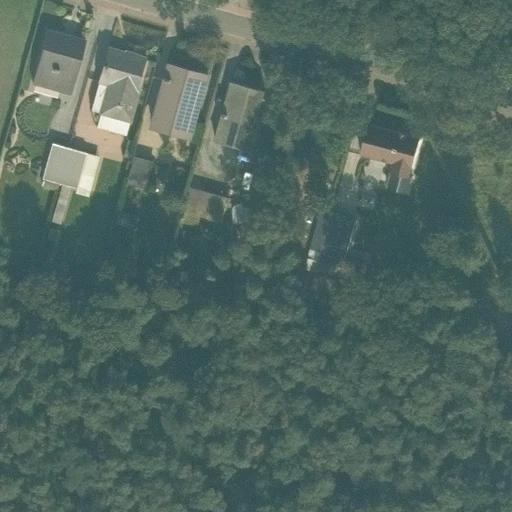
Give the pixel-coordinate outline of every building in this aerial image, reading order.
[(31,85),(69,95),(84,41),(46,31),(31,85)] [(127,123),(128,123),(146,59),(129,54),(129,55),(107,49),(90,110),(98,112),(97,115),(99,115),(95,127),(124,135),(127,123)] [(152,130),(191,140),(208,75),(169,65),(152,130)] [(215,141),(254,152),(264,118),(257,117),(264,91),(231,82),(215,141)] [(386,188),(408,194),(413,177),(410,176),(420,139),(406,135),(407,134),(398,132),(398,133),(368,125),(360,155),(391,163),(389,171),(390,172),(386,188)] [(56,192),(59,184),(69,149),(51,144),(41,179),(42,180),(40,187),(56,192)] [(98,157),(69,149),(59,184),(60,185),(51,221),(60,224),(70,188),(75,189),(73,194),(87,197),(98,157)] [(130,185),(145,189),(153,162),(138,158),(137,160),(133,159),(127,179),(131,180),(130,185)] [(197,226),(199,216),(222,223),(229,198),(189,187),(180,223),(197,226)] [(115,225),(132,231),(136,218),(119,213),(115,225)] [(324,238),(317,271),(339,277),(342,268),(343,268),(355,221),(330,214),(324,238)] [(307,269),(317,271),(324,238),(314,236),(307,269)] [(174,276),(164,302),(196,313),(206,287),(174,276)]
